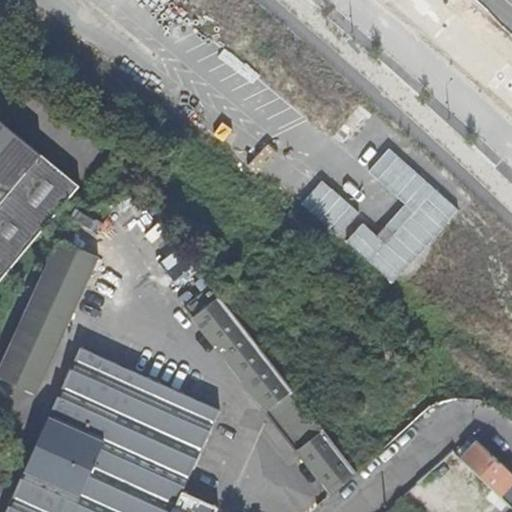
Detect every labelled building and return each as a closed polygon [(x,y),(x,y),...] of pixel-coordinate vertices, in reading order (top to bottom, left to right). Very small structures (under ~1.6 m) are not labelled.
[(0,282),(80,188),(0,120),(0,282)] [(391,284),(452,221),(427,197),(383,243),(362,222),(345,240),(391,284)] [(100,255),(63,238),(0,373),(0,375),(36,392),(100,255)] [(187,308),(333,495),(358,473),(222,298),(229,293),(221,282),(187,308)] [(220,409),(82,346),(7,511),(218,511),(220,509),(182,490),(220,409)] [(472,438),(454,457),(461,464),(478,445),(472,438)] [(0,460),(1,462),(0,465),(0,494),(16,461),(0,439),(0,460)] [(511,477),(478,445),(461,464),(498,499),(507,489),(511,483),(511,477)] [(511,494),(507,489),(498,499),(506,506),(511,499),(511,494)]
